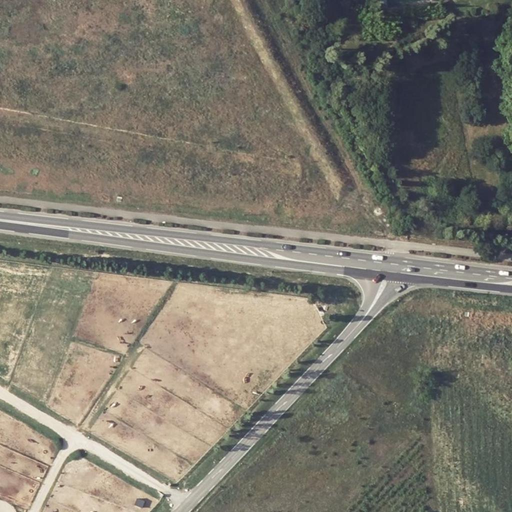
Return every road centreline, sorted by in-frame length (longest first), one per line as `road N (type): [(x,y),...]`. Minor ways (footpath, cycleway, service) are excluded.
road 1 (secondary): [(392,259),(0,220)]
road 2 (secondary): [(0,221),(377,275)]
road 3 (tertiary): [(360,321),(182,511)]
road 4 (secondary): [(511,271),(392,259)]
